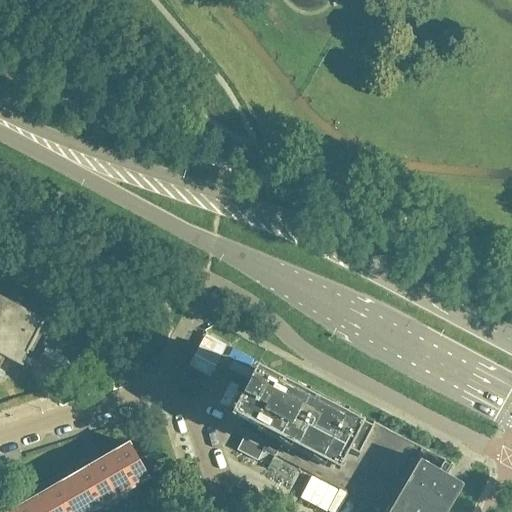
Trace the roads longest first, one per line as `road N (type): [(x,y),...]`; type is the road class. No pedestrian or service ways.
road 1 (secondary): [(0,132),(511,404)]
road 2 (secondary): [(511,343),(291,224),(0,113)]
road 3 (residential): [(215,511),(179,401),(164,388),(0,434)]
